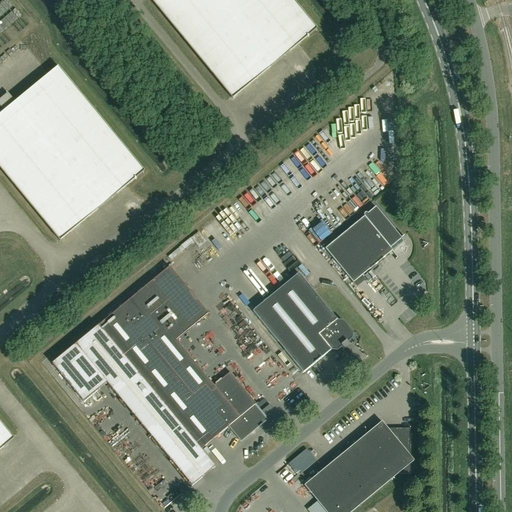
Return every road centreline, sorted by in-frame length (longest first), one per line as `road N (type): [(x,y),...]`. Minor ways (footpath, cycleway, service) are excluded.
road 1 (unclassified): [(502,511),(493,136),(474,16)]
road 2 (tertiary): [(473,343),(462,125),(423,0)]
road 3 (unclassified): [(221,511),(243,481),(399,355),(419,344),(473,343)]
road 4 (unknown): [(284,215),(200,282),(301,435)]
road 5 (unknown): [(399,355),(284,215)]
road 6 (tertiary): [(476,511),(473,343)]
road 7 (unknown): [(336,443),(407,380),(408,349),(395,319)]
road 8 (unknown): [(213,511),(115,400)]
road 9 (unknown): [(284,215),(377,138)]
